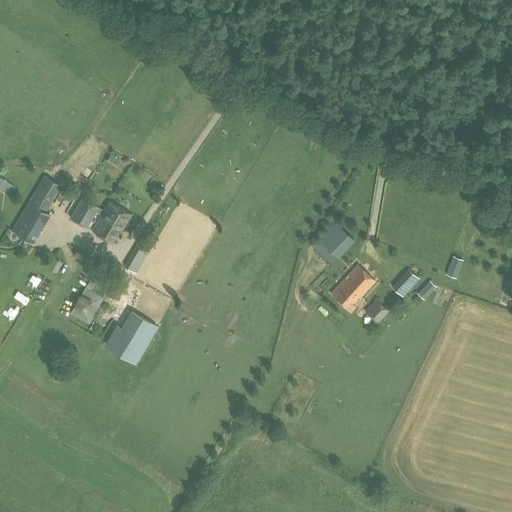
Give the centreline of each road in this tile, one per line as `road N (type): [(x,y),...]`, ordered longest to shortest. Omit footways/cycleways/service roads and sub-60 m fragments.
road 1 (unclassified): [(511,192),(336,140),(112,0)]
road 2 (track): [(454,175),(511,53)]
